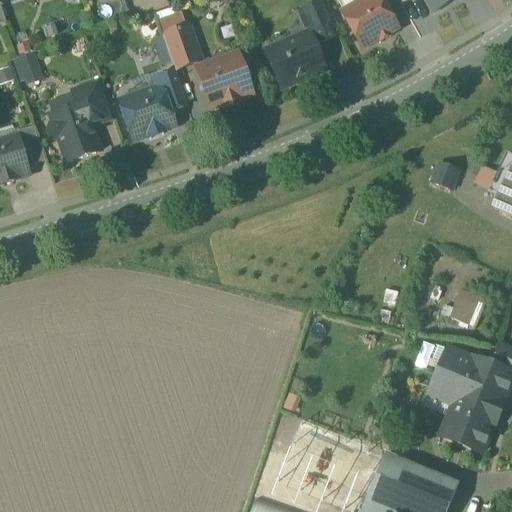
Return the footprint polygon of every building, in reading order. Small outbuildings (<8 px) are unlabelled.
[(369,0),(367,1),(342,15),(361,50),(396,31),(378,0),(369,0)] [(424,0),(433,15),(460,0),(424,0)] [(324,5),(300,15),(306,28),(312,26),(320,46),(338,38),(324,5)] [(181,17),(160,24),(165,39),(186,31),(181,17)] [(165,39),(163,39),(172,65),(175,73),(201,64),(189,30),(186,31),(165,39)] [(310,38),(266,56),(280,90),(324,71),(310,38)] [(172,65),(163,39),(156,42),(165,68),(172,65)] [(33,57),(12,64),(19,85),(26,83),(21,69),(35,64),(33,57)] [(238,58),(197,73),(210,111),(224,106),(226,112),(240,106),(239,101),(252,96),(238,58)] [(35,64),(21,69),(26,83),(41,78),(35,64)] [(176,75),(153,83),(157,92),(161,90),(170,115),(188,109),(176,75)] [(100,87),(74,96),(79,112),(84,110),(91,129),(112,121),(100,87)] [(157,92),(120,105),(133,145),(149,139),(150,142),(164,137),(163,134),(175,130),(170,115),(161,90),(157,92)] [(79,112),(52,121),(54,125),(51,126),(48,133),(50,140),(57,144),(60,143),(68,166),(100,155),(91,129),(84,110),(79,112)] [(34,130),(15,135),(16,141),(17,141),(26,169),(46,164),(34,130)] [(16,141),(0,145),(0,186),(2,186),(3,187),(14,184),(14,182),(29,178),(26,169),(17,141),(16,141)] [(511,159),(507,157),(488,194),(501,200),(511,177),(511,159)] [(458,174),(439,167),(432,186),(451,193),(458,174)] [(511,177),(501,200),(496,211),(511,218),(511,177)] [(459,291),(447,319),(476,332),(489,304),(459,291)] [(511,353),(500,350),(493,370),(511,377),(511,353)] [(511,377),(493,370),(473,362),(472,363),(448,354),(431,393),(456,403),(441,440),(481,456),(492,429),(493,429),(503,404),(503,403),(505,396),(511,380),(511,377)] [(445,511),(456,489),(384,459),(362,511),(445,511)] [(294,511),(257,502),(254,511),(294,511)]
